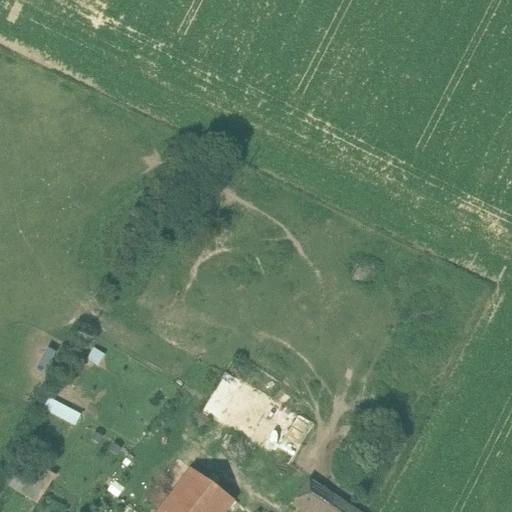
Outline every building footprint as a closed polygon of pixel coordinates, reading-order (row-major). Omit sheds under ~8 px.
[(236,356),(227,371),(316,425),(325,409),(236,356)] [(316,425),(227,371),(202,412),(291,466),(316,425)] [(39,465),(21,492),(38,503),(55,476),(39,465)] [(191,469),(158,511),(226,511),(235,501),(191,469)] [(360,511),(310,479),(293,504),(305,511),(360,511)]
